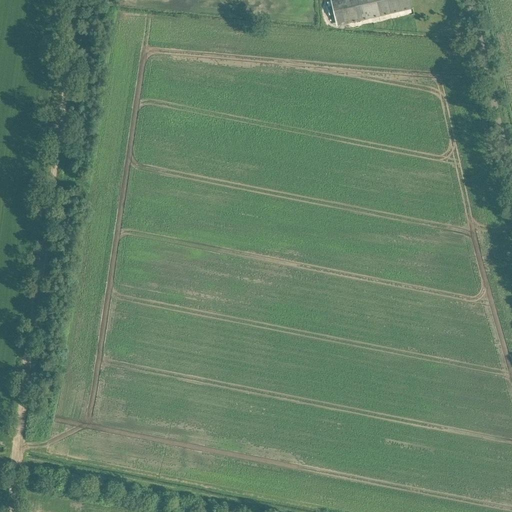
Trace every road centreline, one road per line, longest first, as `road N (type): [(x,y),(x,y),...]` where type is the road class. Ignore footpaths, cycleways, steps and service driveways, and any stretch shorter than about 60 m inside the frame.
road 1 (track): [(12,511),(77,0)]
road 2 (unclassified): [(511,156),(475,0)]
